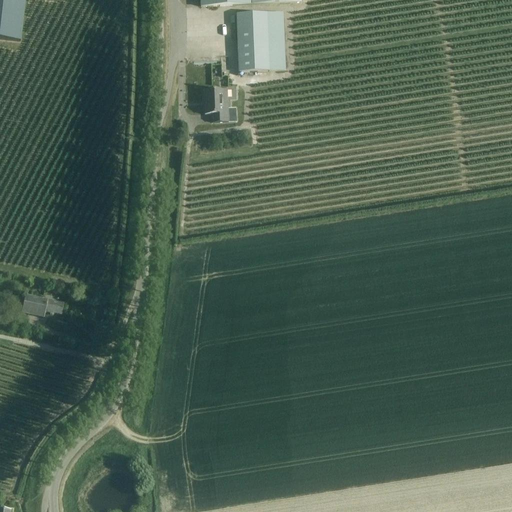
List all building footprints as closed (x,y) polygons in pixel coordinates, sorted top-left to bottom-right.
[(0,0),(0,40),(20,42),(24,0),(0,0)] [(282,14),(266,15),(236,16),(238,74),(268,72),(284,72),(282,14)] [(217,62),(209,62),(209,77),(218,77),(217,62)] [(228,123),(226,91),(203,92),(204,116),(212,115),(213,124),(228,123)] [(46,301),(24,297),(21,314),(43,318),(44,313),(61,316),(63,306),(46,303),(46,301)]
